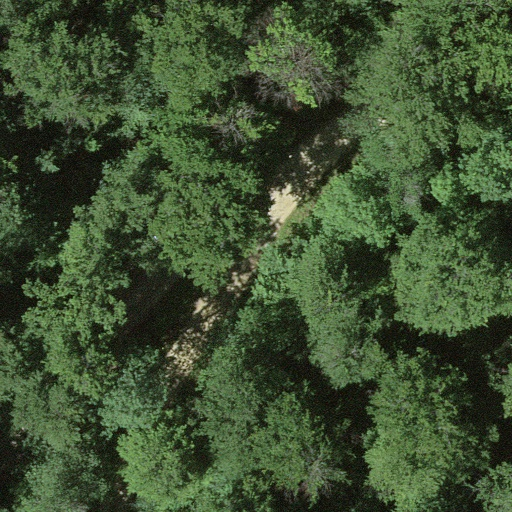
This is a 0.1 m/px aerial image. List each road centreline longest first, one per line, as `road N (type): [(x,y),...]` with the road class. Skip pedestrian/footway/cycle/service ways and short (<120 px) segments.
road 1 (track): [(108,511),(156,379),(223,270),(318,154),(378,105),(511,76)]
road 2 (track): [(318,154),(195,232),(56,393),(0,439)]
